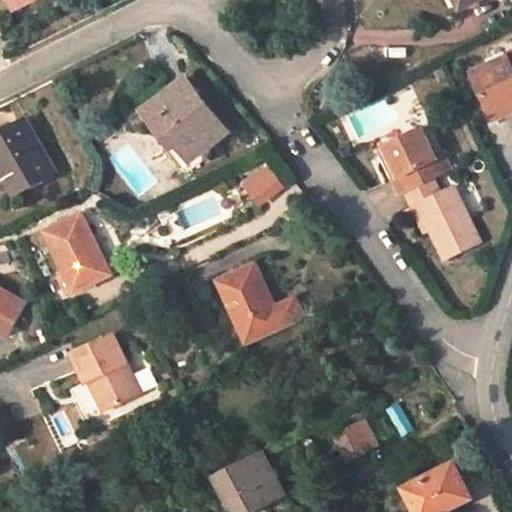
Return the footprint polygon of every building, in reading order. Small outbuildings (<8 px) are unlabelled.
[(457,0),(462,8),(477,0),(457,0)] [(511,51),(474,69),(492,108),(511,99),(511,51)] [(193,159),(228,132),(186,78),(145,109),(176,148),(180,145),(193,159)] [(511,107),(511,99),(492,108),(495,116),(511,107)] [(24,118),(0,131),(0,162),(17,191),(53,170),(24,118)] [(436,153),(443,150),(428,120),(421,123),(436,153)] [(383,154),(393,174),(399,189),(404,187),(432,173),(450,165),(443,150),(436,153),(421,123),(385,140),(390,150),(383,154)] [(455,127),(461,153),(475,149),(469,123),(455,127)] [(385,140),(377,144),(383,154),(390,150),(385,140)] [(439,188),(432,173),(404,187),(411,202),(419,199),(444,251),(479,233),(453,181),(439,188)] [(106,275),(79,218),(42,238),(63,276),(55,280),(64,296),(71,292),(72,294),(106,275)] [(249,266),(213,285),(244,346),(279,327),(249,266)] [(0,288),(0,331),(9,336),(27,303),(0,288)] [(138,398),(109,338),(70,358),(84,387),(92,383),(97,393),(93,395),(102,415),(138,398)] [(144,390),(157,384),(149,366),(136,372),(144,390)] [(401,435),(412,428),(397,402),(386,409),(401,435)] [(361,419),(331,437),(344,463),(374,444),(361,419)] [(250,511),(283,495),(259,449),(209,474),(228,511),(250,511)] [(454,461),(404,488),(417,511),(441,511),(472,496),(454,461)]
